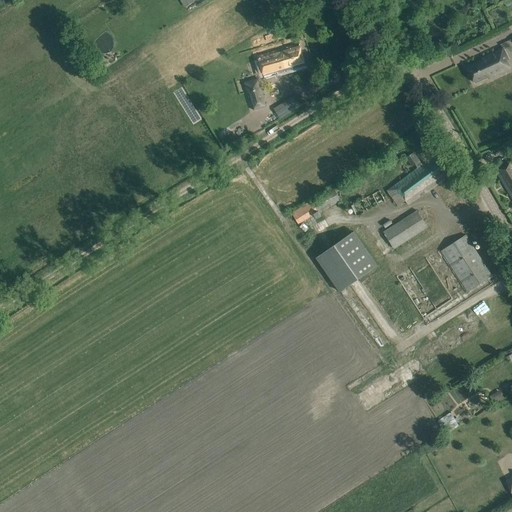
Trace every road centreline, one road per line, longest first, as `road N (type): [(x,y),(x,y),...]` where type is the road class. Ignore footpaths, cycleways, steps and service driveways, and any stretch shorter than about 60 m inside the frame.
road 1 (track): [(0,307),(394,57)]
road 2 (unclassified): [(511,247),(462,157),(354,0)]
